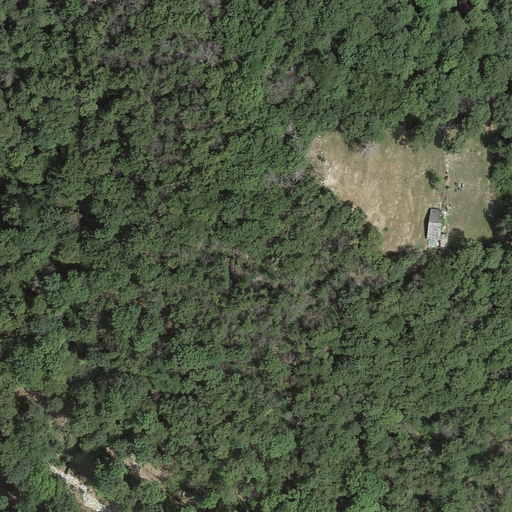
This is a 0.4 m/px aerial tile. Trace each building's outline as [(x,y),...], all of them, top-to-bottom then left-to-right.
[(444,213),(431,210),(425,242),(438,244),(444,213)] [(445,281),(441,281),(446,250),(433,248),(427,287),(443,290),(445,281)] [(254,494),(244,492),(242,502),(251,504),(254,494)] [(199,500),(184,493),(179,504),(194,511),(199,500)] [(206,503),(203,511),(216,511),(218,507),(206,503)]
